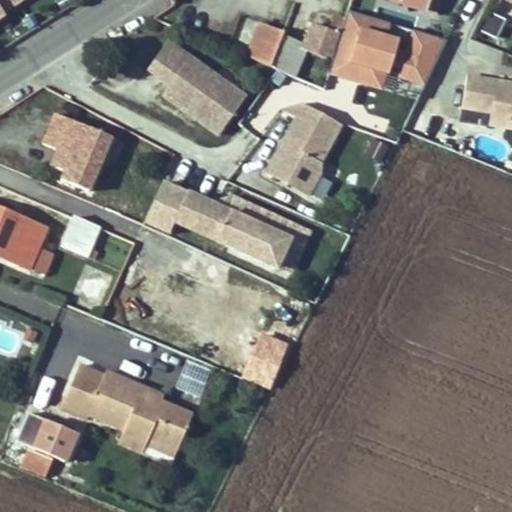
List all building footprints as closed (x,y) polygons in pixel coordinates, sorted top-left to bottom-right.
[(0,0),(0,20),(31,0),(0,0)] [(218,3),(215,0),(173,0),(170,2),(184,24),(218,3)] [(387,0),(426,12),(429,0),(387,0)] [(482,12),(477,33),(496,38),(502,17),(482,12)] [(307,47),(283,38),(271,68),(294,78),(305,52),(328,61),(329,59),(333,61),(345,20),(334,17),(327,32),(315,28),(307,47)] [(271,68),(283,38),(284,34),(261,24),(253,44),(245,41),(239,54),(271,68)] [(394,42),(361,32),(341,98),(374,111),(394,42)] [(374,111),(381,114),(387,96),(394,73),(402,44),(394,42),(374,111)] [(164,43),(145,71),(167,86),(160,95),(217,135),(232,113),(221,106),(232,90),(164,43)] [(398,99),(405,76),(394,73),(387,96),(398,99)] [(511,85),(466,77),(461,109),(490,114),(505,117),(504,123),(511,124),(511,90),(511,91),(511,85)] [(243,98),(232,90),(221,106),(232,113),(243,98)] [(373,115),(374,111),(341,98),(339,105),(373,115)] [(300,103),(261,172),(320,206),(334,182),(319,174),(345,128),(300,103)] [(505,117),(490,114),(487,127),(511,131),(511,124),(504,123),(505,117)] [(113,139),(57,116),(44,145),(58,151),(64,154),(58,170),(66,173),(63,181),(90,193),(106,155),(113,139)] [(123,143),(113,139),(106,155),(116,159),(123,143)] [(64,154),(58,151),(52,167),(58,170),(64,154)] [(280,285),(298,246),(164,185),(146,224),(280,285)] [(0,257),(30,270),(46,231),(0,210),(0,257)] [(87,257),(100,228),(75,218),(63,246),(87,257)] [(285,347),(211,317),(204,333),(227,343),(218,366),(270,387),(285,347)] [(89,413),(124,428),(146,438),(141,451),(170,463),(192,413),(159,398),(156,403),(148,400),(153,389),(106,369),(104,375),(79,364),(62,408),(87,418),(89,413)] [(159,398),(161,392),(153,389),(148,400),(156,403),(159,398)] [(28,412),(17,440),(73,463),(84,435),(28,412)] [(146,438),(124,428),(118,441),(141,451),(146,438)] [(32,450),(24,471),(49,481),(57,460),(32,450)]
